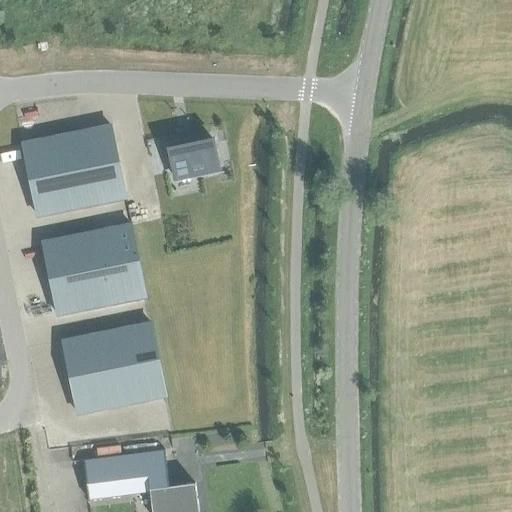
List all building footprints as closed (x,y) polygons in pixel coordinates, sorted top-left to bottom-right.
[(22,145),(36,216),(126,198),(111,127),(22,145)] [(218,170),(211,140),(182,146),(181,141),(162,145),(166,162),(170,161),(174,179),(218,170)] [(56,315),(145,297),(131,225),(42,243),(56,315)] [(166,396),(151,324),(62,342),(76,414),(166,396)] [(88,500),(94,500),(149,493),(151,511),(198,511),(195,484),(169,487),(164,451),(83,461),(88,500)]
